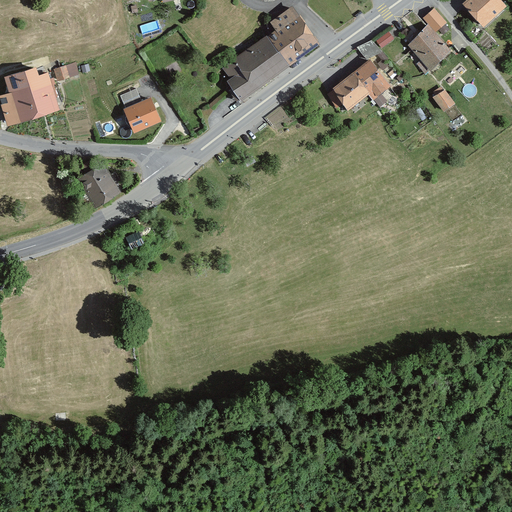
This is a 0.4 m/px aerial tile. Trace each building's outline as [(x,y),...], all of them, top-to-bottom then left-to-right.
[(472,0),(466,6),(485,27),(506,7),(498,0),(472,0)] [(276,29),(267,35),(290,66),(321,44),(293,6),(271,22),(276,29)] [(448,23),(436,8),(425,18),(438,32),(448,23)] [(454,54),(429,27),(410,44),(424,60),(419,64),(427,74),(432,69),(434,71),(454,54)] [(389,31),(378,40),(383,47),(395,38),(389,31)] [(290,66),(267,35),(223,68),(231,79),(226,83),(240,102),(290,66)] [(373,41),(358,47),(367,59),(383,52),(373,41)] [(59,79),(81,72),(77,60),(55,68),(59,79)] [(393,87),(372,60),(327,94),(338,109),(343,105),(349,112),(371,95),(375,101),(393,87)] [(0,98),(0,100),(8,128),(59,113),(46,68),(5,80),(9,95),(0,98)] [(125,103),(142,96),(137,86),(121,93),(125,103)] [(447,113),(458,105),(446,90),(435,98),(447,113)] [(151,99),(124,111),(134,134),(161,123),(151,99)] [(89,207),(120,188),(115,179),(120,176),(117,171),(107,177),(100,165),(79,178),(85,187),(79,191),(89,207)]
